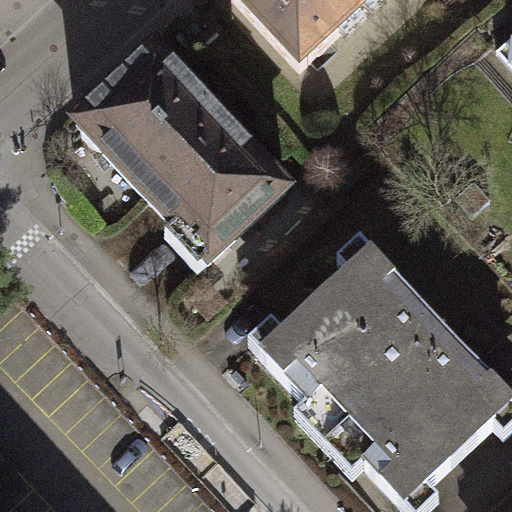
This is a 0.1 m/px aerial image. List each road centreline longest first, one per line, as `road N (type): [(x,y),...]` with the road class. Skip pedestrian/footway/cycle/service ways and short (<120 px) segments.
road 1 (residential): [(0,231),(264,511)]
road 2 (tertiary): [(110,0),(0,96)]
